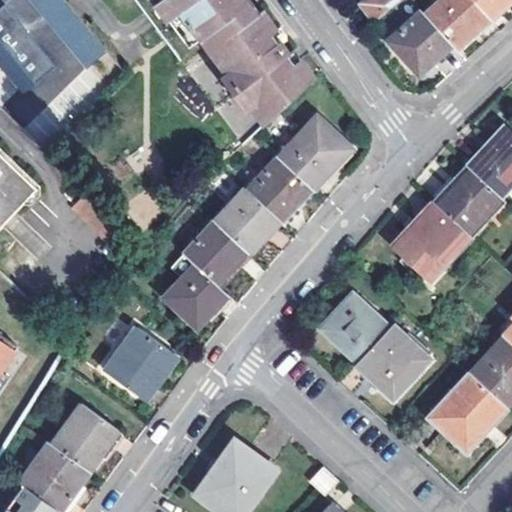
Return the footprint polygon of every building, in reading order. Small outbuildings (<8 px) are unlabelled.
[(123,71),(63,0),(37,0),(109,85),(123,71)] [(203,43),(226,74),(250,106),(254,111),(259,107),(270,121),(316,79),(304,67),(300,61),(295,65),(289,57),(290,56),(283,46),(282,47),(273,35),(278,32),(270,21),(264,12),(259,16),(247,0),(150,0),(190,53),(203,43)] [(365,0),(360,5),(374,25),(401,0),(365,0)] [(453,44),(458,50),(491,18),(474,0),(441,0),(426,14),(453,44)] [(474,0),(491,18),(510,0),(474,0)] [(20,30),(2,5),(0,6),(0,65),(24,94),(53,67),(31,43),(35,40),(23,28),(20,30)] [(391,42),(421,75),(453,44),(426,14),(423,11),(391,42)] [(287,44),(278,32),(273,35),(282,47),(283,46),(287,44)] [(294,53),(290,56),(289,57),(295,65),(300,61),(294,53)] [(250,106),(226,74),(220,79),(243,111),(250,106)] [(254,111),(265,126),(270,121),(259,107),(254,111)] [(280,161),(314,191),(352,151),(320,120),(280,161)] [(469,170),(503,200),(511,190),(511,135),(506,130),(469,170)] [(0,227),(22,205),(30,206),(39,197),(39,189),(0,149),(0,227)] [(249,192),(280,220),(314,191),(280,161),(249,192)] [(435,206),(472,240),(506,203),(503,200),(469,170),(435,206)] [(247,251),(249,253),(280,220),(249,192),(247,191),(216,224),(247,251)] [(76,209),(114,249),(125,238),(86,198),(76,209)] [(425,284),(428,288),(472,240),(435,206),(394,251),(427,281),(425,284)] [(196,266),(219,286),(232,273),(230,270),(247,251),(216,224),(185,256),(196,266)] [(200,329),(230,296),(219,286),(196,266),(167,298),(200,329)] [(357,293),(322,330),(360,365),(394,329),(357,293)] [(507,338),(511,342),(511,320),(501,332),(507,338)] [(107,372),(143,398),(175,354),(138,327),(107,372)] [(432,362),(394,328),(394,329),(360,365),(398,400),(432,362)] [(0,373),(1,372),(18,347),(0,334),(0,373)] [(474,375),(510,409),(511,407),(511,342),(507,338),(474,375)] [(1,372),(0,373),(0,392),(10,378),(1,372)] [(469,453),(510,409),(474,375),(432,419),(469,453)] [(53,445),(90,472),(119,431),(83,404),(53,445)] [(24,485),(60,511),(61,511),(90,472),(53,445),(50,442),(21,483),(24,485)] [(222,511),(248,511),(278,471),(237,442),(199,495),(222,511)] [(325,497),(338,483),(323,470),(311,484),(325,497)] [(60,511),(24,485),(5,511),(60,511)]
